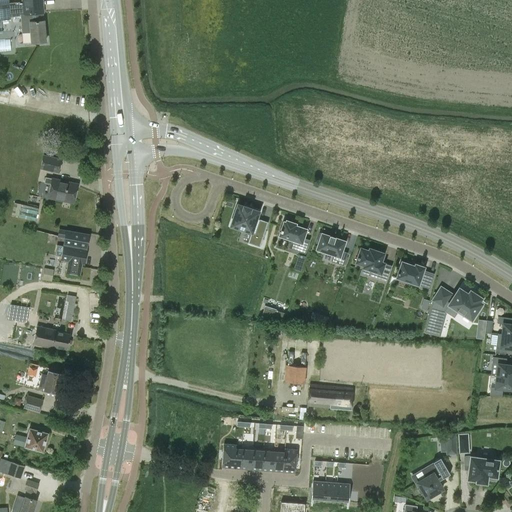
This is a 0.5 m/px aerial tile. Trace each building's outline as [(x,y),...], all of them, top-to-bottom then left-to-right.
[(43,13),(41,0),(22,0),(23,2),(8,3),(7,0),(0,0),(0,18),(9,18),(9,16),(21,15),(24,43),(45,42),(44,21),(41,21),(41,13),(43,13)] [(57,173),(60,161),(42,157),(39,170),(57,173)] [(50,185),(47,198),(73,203),(77,185),(44,178),(43,184),(50,185)] [(37,209),(14,204),(11,216),(35,222),(37,209)] [(251,208),(243,205),(243,206),(238,204),(231,225),(252,232),(248,243),(261,247),(269,222),(257,218),(259,212),(251,209),(251,208)] [(298,251),(305,253),(310,240),(303,238),(306,229),(295,226),(295,224),(286,221),(286,223),(284,222),(281,229),(280,229),(280,231),(281,232),(279,235),(291,239),(290,242),(300,245),(298,251)] [(65,238),(64,244),(87,248),(89,235),(66,231),(66,232),(59,230),(58,237),(65,238)] [(332,262),(343,266),(348,253),(341,251),(344,241),(334,238),(335,237),(330,235),(329,236),(320,233),(316,242),(319,243),(317,249),(334,255),(332,262)] [(81,265),(84,265),(87,251),(57,245),(55,256),(62,257),(61,261),(68,262),(66,273),(80,275),(81,265)] [(369,251),(361,248),(358,257),(357,256),(357,258),(356,262),(364,265),(363,267),(370,270),(368,275),(386,281),(391,266),(381,262),(382,257),(380,256),(381,253),(369,249),(369,251)] [(294,268),(301,271),(305,258),(299,256),(294,268)] [(426,273),(422,272),(424,267),(415,264),(414,266),(401,262),(398,272),(398,271),(397,274),(396,278),(409,282),(418,285),(418,284),(429,288),(433,274),(426,272),(426,273)] [(45,267),(44,279),(53,280),(54,268),(45,267)] [(433,300),(425,332),(440,336),(446,312),(454,317),(458,311),(471,320),(482,303),(480,301),(482,298),(474,293),(473,295),(469,292),(468,294),(459,288),(453,297),(450,295),(451,294),(441,287),(432,300),(433,300)] [(424,299),(421,309),(430,311),(432,302),(424,299)] [(18,320),(20,306),(11,305),(8,319),(18,320)] [(29,308),(20,306),(18,320),(27,321),(29,308)] [(272,309),(272,311),(264,308),(262,314),(283,321),(285,313),(277,311),(277,310),(276,310),(272,309)] [(511,335),(511,324),(511,318),(503,317),(501,334),(511,335)] [(486,321),(478,319),(477,329),(485,330),(486,321)] [(15,324),(14,336),(28,337),(28,325),(15,324)] [(53,349),(53,348),(67,351),(70,335),(56,332),(56,331),(37,327),(33,345),(53,349)] [(511,335),(501,334),(500,347),(496,347),(495,353),(507,354),(508,348),(511,348),(511,335)] [(511,376),(511,365),(506,364),(506,358),(494,357),(494,363),(498,363),(496,374),(511,376)] [(304,383),(305,366),(288,365),(286,382),(304,383)] [(45,387),(44,391),(57,394),(62,375),(48,372),(47,379),(41,378),(40,386),(45,387)] [(511,376),(496,374),(494,387),(491,387),(489,396),(501,396),(502,389),(511,389),(511,376)] [(308,405),(351,409),(353,387),(309,384),(308,405)] [(26,396),(23,408),(39,412),(43,400),(26,396)] [(13,443),(25,446),(42,451),(47,434),(30,429),(27,438),(15,434),(13,443)] [(456,434),(445,435),(446,456),(457,455),(456,434)] [(468,434),(459,434),(460,453),(469,452),(468,434)] [(224,444),(222,467),(240,468),(242,449),(236,448),(236,445),(224,444)] [(242,449),(240,468),(251,469),(253,447),(241,446),(241,449),(242,449)] [(253,447),(251,469),(262,470),(264,448),(253,447)] [(264,448),(262,470),(273,471),(274,449),(264,448)] [(285,450),(283,472),(295,473),(297,449),(284,448),(284,450),(285,450)] [(274,449),(273,471),(283,472),(285,450),(284,450),(274,449)] [(464,457),(464,464),(469,465),(467,479),(476,480),(476,482),(486,483),(487,479),(494,480),(494,477),(496,477),(498,460),(488,459),(488,461),(480,460),(481,458),(468,456),(464,457)] [(419,471),(424,479),(417,482),(426,498),(428,497),(429,499),(434,495),(433,494),(442,489),(437,480),(442,477),(442,478),(450,474),(440,458),(433,462),(433,463),(419,471)] [(12,462),(8,474),(20,478),(24,466),(12,462)] [(32,511),(37,500),(32,499),(34,492),(36,493),(39,483),(28,479),(24,489),(27,490),(24,498),(19,511),(32,511)] [(324,500),(325,482),(313,481),(311,500),(324,500)] [(335,501),(337,483),(325,482),(324,500),(335,501)] [(337,483),(335,501),(348,502),(349,484),(337,483)] [(347,511),(348,507),(347,507),(311,504),(305,504),(305,503),(281,501),(279,511),(347,511)]
